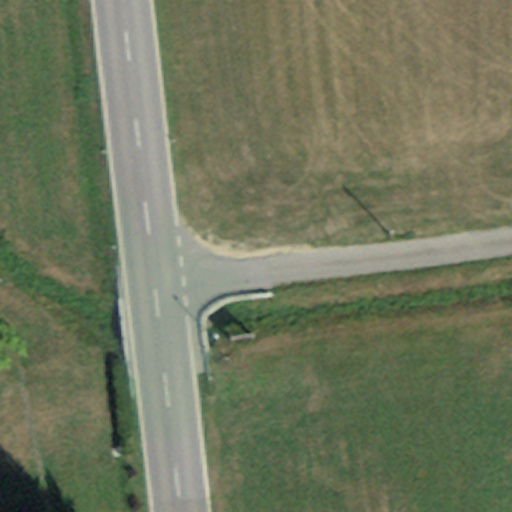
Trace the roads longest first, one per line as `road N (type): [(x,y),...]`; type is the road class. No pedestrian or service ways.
road 1 (secondary): [(178,511),(119,0)]
road 2 (track): [(511,250),(152,288)]
